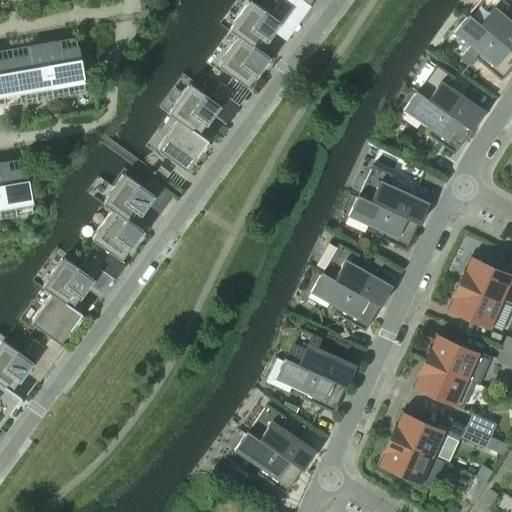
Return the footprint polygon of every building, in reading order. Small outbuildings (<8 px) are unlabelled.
[(291,6),(281,0),(280,0),(277,5),(286,12),(291,6)] [(511,21),(501,12),(508,4),(503,0),(480,0),(469,14),(511,50),(511,21)] [(259,50),(279,22),(250,1),(228,31),(238,38),(239,37),(258,51),(259,50)] [(286,12),(277,5),(272,11),(282,19),(286,12)] [(511,66),(511,50),(469,14),(454,32),(479,53),(474,58),(500,80),(511,66)] [(247,87),(268,57),(259,50),(258,51),(239,37),(238,38),(217,66),(247,87)] [(85,89),(78,48),(61,51),(59,41),(43,44),(52,95),(85,89)] [(52,95),(43,44),(27,46),(29,56),(13,59),(20,100),(52,95)] [(20,100),(13,59),(0,61),(0,103),(5,103),(3,94),(17,92),(19,101),(20,100)] [(484,111),(448,86),(455,77),(435,64),(416,91),(471,129),(484,111)] [(225,96),(230,90),(220,83),(216,89),(225,96)] [(198,133),(219,105),(189,84),(168,114),(177,121),(178,120),(197,134),(198,133)] [(225,96),(216,89),(211,95),(221,102),(225,96)] [(471,129),(416,91),(403,110),(429,128),(425,134),(454,153),(471,129)] [(186,171),(208,140),(198,133),(197,134),(178,120),(177,121),(157,149),(186,171)] [(31,201),(25,169),(8,172),(6,162),(0,162),(0,215),(16,213),(15,204),(31,201)] [(428,202),(389,184),(393,174),(372,164),(358,195),(418,223),(428,202)] [(169,173),(159,166),(155,172),(165,179),(169,173)] [(133,223),(153,195),(124,174),(102,204),(112,211),(113,210),(132,224),(133,223)] [(155,192),(160,186),(150,179),(146,185),(155,192)] [(418,223),(358,195),(348,215),(377,229),(374,235),(405,250),(418,223)] [(142,231),(133,223),(132,224),(113,210),(112,211),(91,239),(120,260),(142,231)] [(391,285),(353,264),(359,254),(338,243),(322,272),(379,305),(391,285)] [(104,263),(94,256),(89,262),(99,269),(104,263)] [(72,307),(92,279),(63,257),(41,287),(51,294),(52,293),(71,307),(72,307)] [(511,304),(511,276),(468,257),(457,282),(511,306),(511,304)] [(99,269),(89,262),(85,268),(95,275),(99,269)] [(379,305),(322,272),(310,291),(338,308),(335,313),(364,331),(379,305)] [(489,326),(500,302),(511,307),(511,306),(457,282),(446,307),(489,326)] [(60,344),(81,314),(72,307),(71,307),(52,293),(51,294),(31,323),(60,344)] [(355,365),(316,347),(320,337),(299,327),(285,357),(345,385),(355,365)] [(488,359),(434,335),(423,360),(477,384),(488,359)] [(511,352),(511,339),(506,336),(501,348),(511,352)] [(43,347),(33,339),(29,345),(39,353),(43,347)] [(0,383),(11,391),(11,390),(32,362),(2,341),(0,344),(0,383)] [(39,353),(29,345),(24,352),(34,359),(39,353)] [(511,366),(511,352),(501,348),(496,359),(511,366)] [(345,385),(285,357),(275,378),(304,391),(301,398),(332,412),(345,385)] [(477,384),(423,360),(411,384),(455,404),(465,380),(472,382),(476,384),(477,384)] [(0,425),(21,397),(11,390),(11,391),(0,383),(0,425)] [(315,450),(279,425),(285,417),(266,403),(247,431),(301,469),(315,450)] [(442,432),(399,412),(388,437),(442,461),(443,460),(432,455),(442,432)] [(495,424),(472,414),(467,425),(490,435),(495,424)] [(490,435),(467,425),(461,437),(484,447),(490,435)] [(301,469),(247,431),(234,449),(260,468),(256,473),(285,493),(301,469)] [(442,461),(388,437),(377,462),(431,486),(442,461)] [(502,486),(511,472),(504,467),(494,481),(502,486)] [(472,504),(486,483),(475,476),(461,497),(472,504)] [(488,508),(497,494),(489,489),(480,503),(488,508)] [(485,511),(488,508),(480,503),(474,511),(485,511)]
